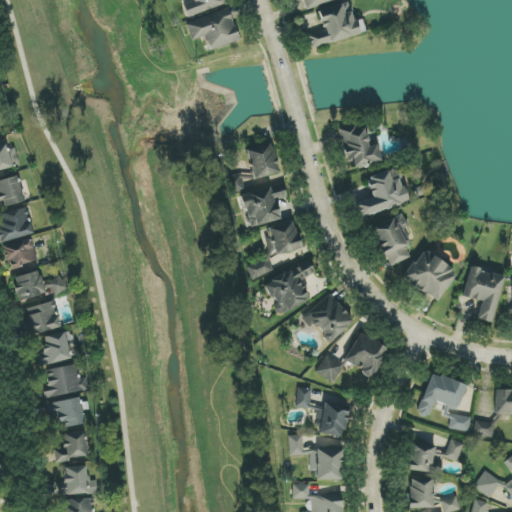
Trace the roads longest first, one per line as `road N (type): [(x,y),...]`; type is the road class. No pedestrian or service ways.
road 1 (residential): [(298,124),(348,259),(379,300),(424,338)]
road 2 (residential): [(374,511),(380,438),(424,338)]
